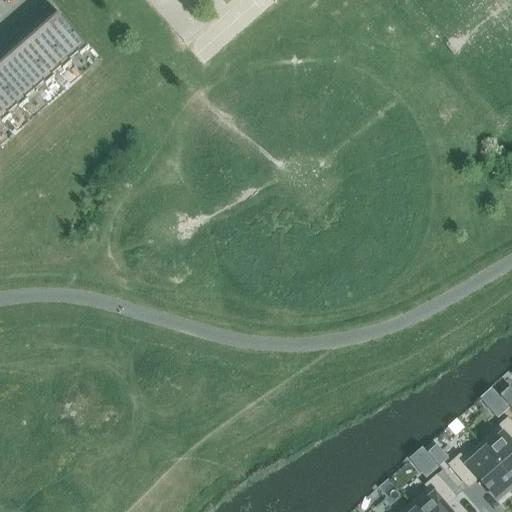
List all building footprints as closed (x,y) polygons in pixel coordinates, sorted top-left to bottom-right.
[(60,15),(42,30),(72,64),(90,49),(60,15)] [(42,30),(25,45),(55,79),(72,64),(42,30)] [(25,45),(8,60),(38,94),(55,79),(25,45)] [(8,60),(0,66),(0,85),(21,109),(38,94),(8,60)] [(0,85),(0,120),(3,124),(21,109),(0,85)] [(511,423),(508,420),(480,445),(511,480),(511,423)] [(461,456),(449,466),(468,488),(469,488),(478,480),(479,479),(481,482),(481,483),(481,484),(482,483),(487,489),(487,490),(487,491),(488,490),(498,501),(505,495),(505,496),(506,495),(506,494),(509,492),(511,491),(510,491),(511,488),(511,480),(480,445),(463,459),(461,456)] [(436,447),(428,454),(438,466),(447,459),(436,447)] [(429,490),(412,505),(418,511),(451,511),(450,511),(446,508),(447,507),(447,508),(456,500),(456,499),(457,499),(461,494),(442,473),(437,477),(426,487),(429,490)]
